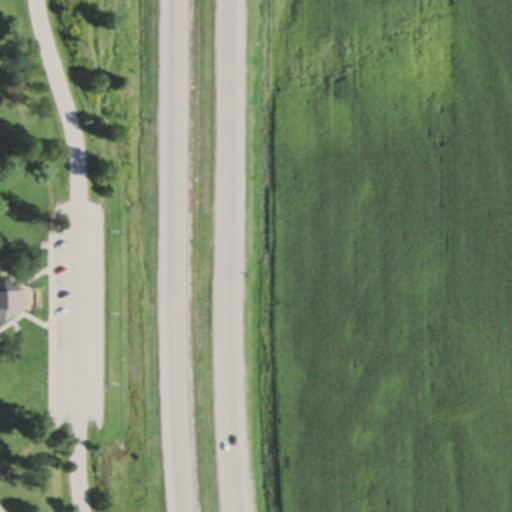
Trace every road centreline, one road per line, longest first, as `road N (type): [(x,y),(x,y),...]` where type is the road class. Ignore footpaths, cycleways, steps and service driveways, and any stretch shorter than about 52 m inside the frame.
road 1 (motorway): [(233,511),(224,0)]
road 2 (motorway): [(176,0),(181,511)]
road 3 (residential): [(39,0),(78,143),(81,201)]
